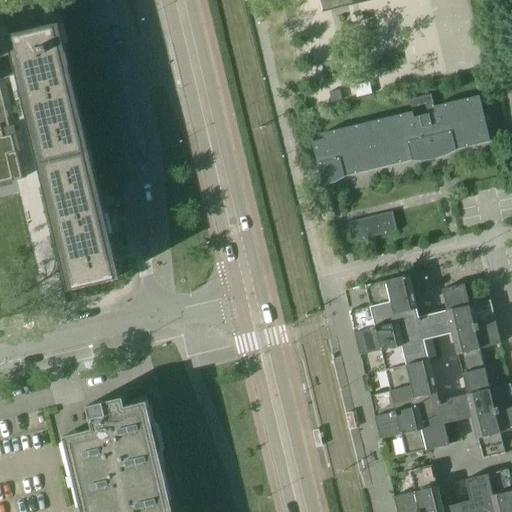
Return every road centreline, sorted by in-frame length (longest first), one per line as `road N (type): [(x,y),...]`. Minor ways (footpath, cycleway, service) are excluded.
road 1 (residential): [(150,316),(132,147),(95,0)]
road 2 (tertiary): [(250,296),(177,0)]
road 3 (tertiary): [(300,511),(250,296)]
road 4 (residential): [(0,411),(142,374),(129,320)]
road 5 (unclassified): [(0,352),(129,320)]
